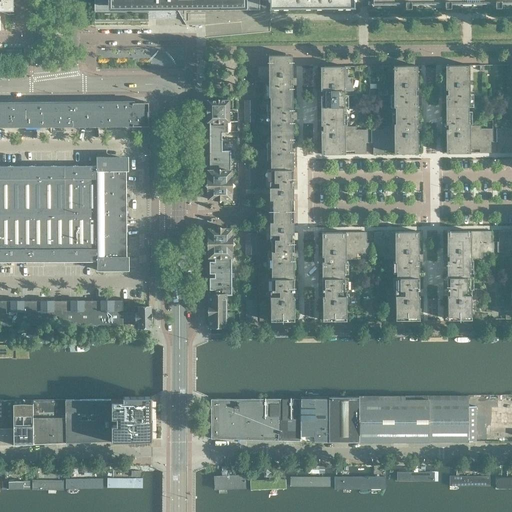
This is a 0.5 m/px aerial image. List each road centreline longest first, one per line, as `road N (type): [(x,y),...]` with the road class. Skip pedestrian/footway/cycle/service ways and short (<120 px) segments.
road 1 (residential): [(180,452),(511,451)]
road 2 (tertiary): [(180,452),(182,212)]
road 3 (tertiary): [(182,212),(179,86),(69,86)]
road 4 (residential): [(0,454),(180,452)]
road 5 (residential): [(0,146),(139,146)]
road 6 (residential): [(138,281),(0,283)]
road 7 (unclassified): [(432,176),(305,176)]
road 8 (unclassified): [(306,207),(432,209)]
